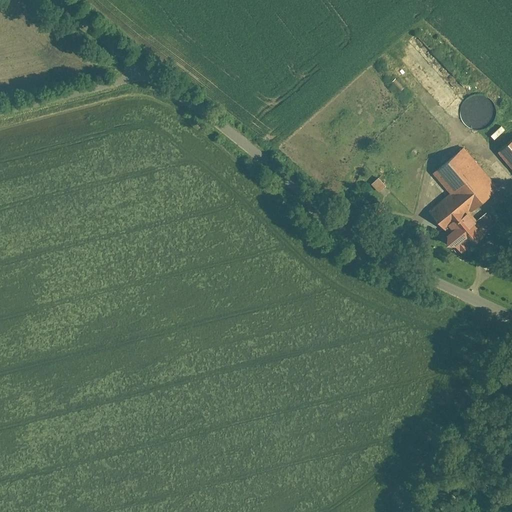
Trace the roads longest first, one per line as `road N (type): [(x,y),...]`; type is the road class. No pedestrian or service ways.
road 1 (residential): [(148,73),(343,229),(511,320)]
road 2 (residential): [(148,73),(0,112)]
